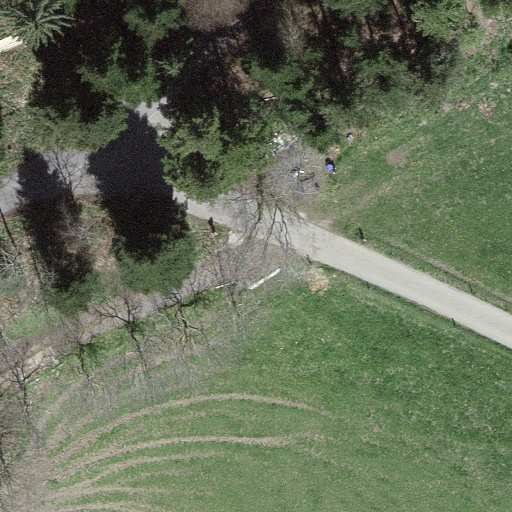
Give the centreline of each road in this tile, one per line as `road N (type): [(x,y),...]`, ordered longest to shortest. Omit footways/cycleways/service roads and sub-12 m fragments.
road 1 (unclassified): [(118,150),(511,336)]
road 2 (unclassified): [(118,150),(252,0)]
road 3 (unclassified): [(0,208),(118,150)]
